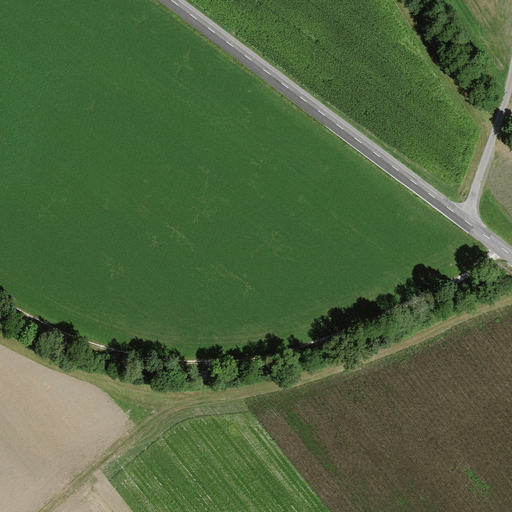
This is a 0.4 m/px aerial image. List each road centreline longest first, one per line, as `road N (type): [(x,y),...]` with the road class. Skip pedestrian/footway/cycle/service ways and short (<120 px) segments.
road 1 (secondary): [(170,0),(462,218)]
road 2 (track): [(203,403),(156,417),(48,511)]
road 3 (unclassified): [(511,74),(462,218)]
